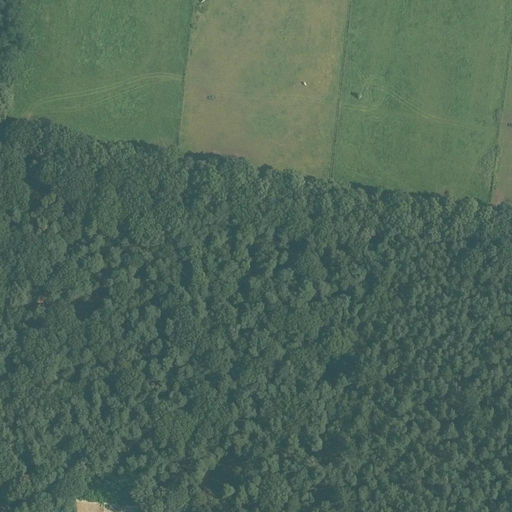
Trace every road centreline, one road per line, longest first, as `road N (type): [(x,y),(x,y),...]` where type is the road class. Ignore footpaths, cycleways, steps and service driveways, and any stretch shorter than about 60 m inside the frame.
road 1 (track): [(492,220),(456,248),(302,224),(285,230),(204,341),(207,511)]
road 2 (track): [(203,348),(203,235),(219,175)]
